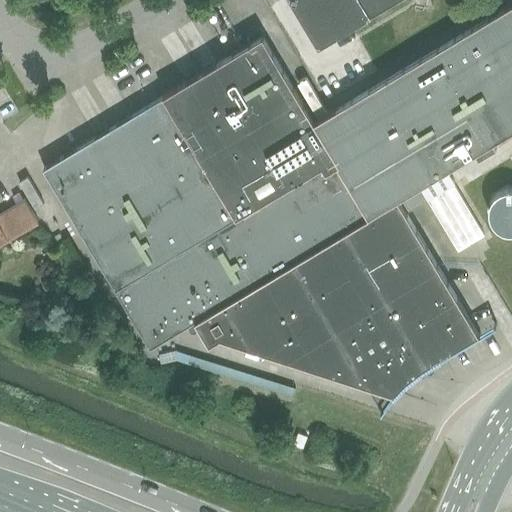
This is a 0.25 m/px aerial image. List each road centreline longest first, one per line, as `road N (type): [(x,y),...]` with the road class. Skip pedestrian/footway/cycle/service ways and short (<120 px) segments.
road 1 (primary): [(183,511),(0,435)]
road 2 (unclassified): [(164,0),(62,56),(23,51),(0,25)]
road 3 (tertiary): [(511,407),(451,511)]
